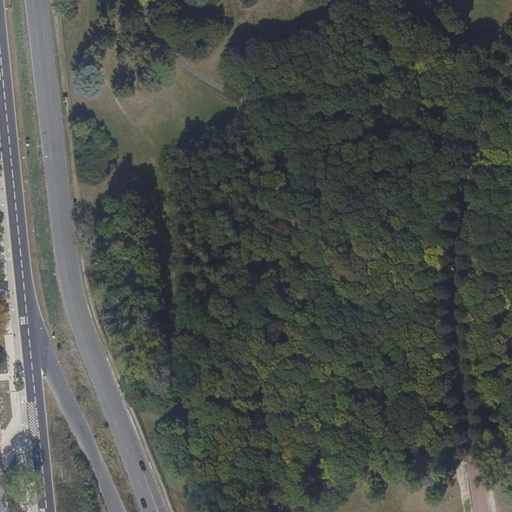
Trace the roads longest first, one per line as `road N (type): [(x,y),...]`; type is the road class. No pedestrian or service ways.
road 1 (primary): [(139,472),(68,274),(36,0)]
road 2 (track): [(465,383),(405,360),(369,329),(365,308),(438,183),(478,170)]
road 3 (motorway): [(24,291),(117,511)]
road 4 (primary): [(0,70),(24,291)]
road 5 (primary): [(24,291),(46,511)]
road 6 (track): [(408,236),(336,150),(260,108)]
